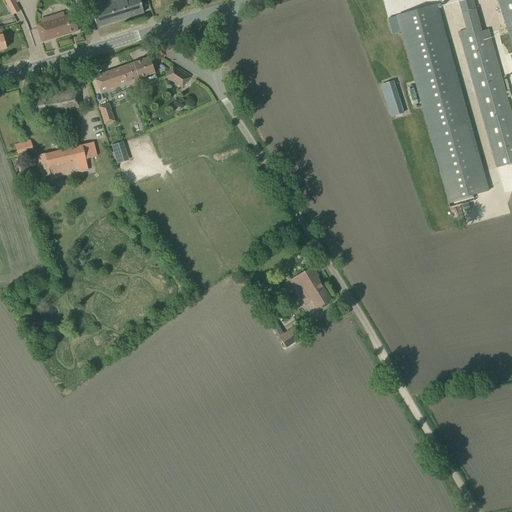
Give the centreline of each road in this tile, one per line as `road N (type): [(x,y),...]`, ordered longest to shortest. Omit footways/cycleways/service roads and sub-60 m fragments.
road 1 (unclassified): [(370,339),(207,66)]
road 2 (track): [(475,511),(370,339)]
road 3 (unclassified): [(0,77),(165,29)]
